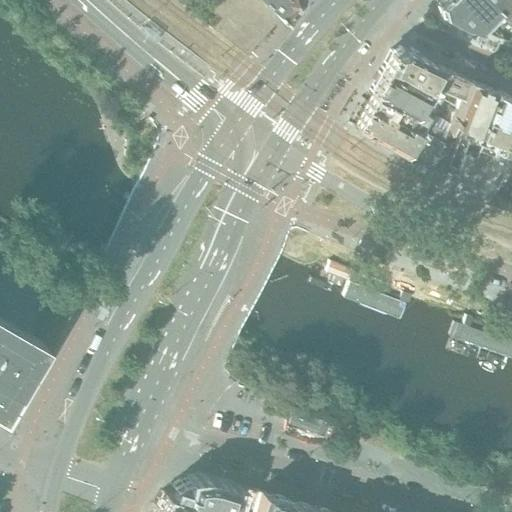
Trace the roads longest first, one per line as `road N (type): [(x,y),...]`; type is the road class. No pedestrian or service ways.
road 1 (tertiary): [(228,135),(110,344),(60,470)]
road 2 (residential): [(442,511),(142,422)]
road 3 (tertiary): [(142,422),(237,209),(270,156)]
road 4 (residential): [(270,156),(371,209),(386,239),(511,275)]
road 5 (tertiary): [(228,135),(84,0)]
road 6 (tertiary): [(270,156),(372,8)]
road 7 (tertiary): [(338,0),(228,135)]
road 8 (residential): [(511,68),(372,8)]
